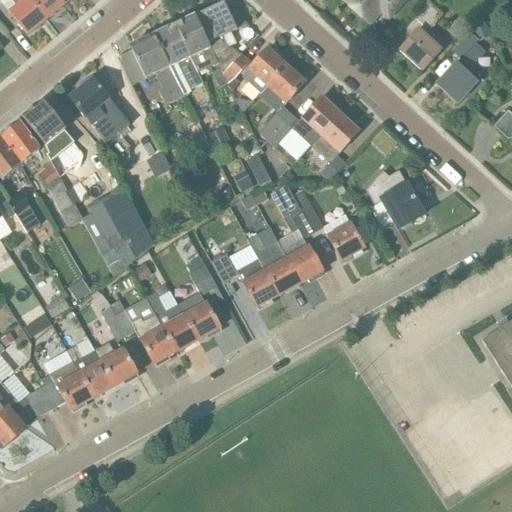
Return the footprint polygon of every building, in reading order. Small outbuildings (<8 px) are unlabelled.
[(0,0),(0,3),(27,37),(46,21),(29,0),(0,0)] [(29,0),(46,21),(64,7),(58,0),(29,0)] [(345,0),(344,2),(369,24),(381,10),(388,17),(402,2),(403,0),(345,0)] [(414,18),(422,27),(399,52),(422,73),(441,52),(425,37),(442,16),(428,3),(414,18)] [(223,76),(240,57),(230,48),(226,50),(220,39),(236,31),(223,4),(194,18),(210,50),(217,65),(223,76)] [(227,86),(227,85),(223,76),(217,65),(210,50),(194,18),(174,27),(197,75),(209,70),(218,90),(227,86)] [(202,85),(197,75),(174,27),(154,37),(183,98),(191,94),(189,91),(201,86),(202,85)] [(475,30),(479,41),(487,39),(484,27),(475,30)] [(511,29),(501,33),(510,56),(511,54),(511,29)] [(452,53),(460,61),(437,87),(457,105),(477,84),(466,74),(484,53),(476,45),(478,42),(469,33),(452,53)] [(164,107),(183,98),(154,37),(130,48),(132,52),(117,59),(131,88),(155,77),(161,90),(157,92),(164,107)] [(267,51),(241,79),(260,96),(286,68),(267,51)] [(227,85),(236,79),(249,64),(240,57),(223,76),(227,85)] [(267,143),(292,116),(283,108),(304,85),(286,68),(260,96),(258,98),(277,114),(258,135),(267,143)] [(236,79),(228,85),(232,94),(240,84),(236,79)] [(106,146),(122,133),(130,127),(92,80),(68,100),(106,146)] [(291,131),(310,148),(339,117),(321,100),(300,123),(292,116),(267,143),(274,150),(291,131)] [(48,162),(60,179),(76,166),(64,152),(73,145),(63,133),(65,131),(42,103),(22,120),(45,148),(47,155),(45,156),(48,162)] [(511,116),(508,113),(493,128),(508,142),(511,140),(511,116)] [(328,183),(344,164),(336,158),(358,134),(339,117),(310,148),(329,165),(319,176),(328,183)] [(0,140),(21,167),(41,151),(18,123),(0,138),(0,140)] [(173,140),(170,135),(160,140),(163,146),(173,140)] [(0,177),(3,181),(21,167),(0,140),(0,177)] [(253,173),(263,167),(257,157),(247,162),(253,173)] [(60,179),(48,162),(42,168),(44,171),(37,176),(48,191),(67,229),(81,221),(59,180),(60,179)] [(232,178),(241,194),(254,187),(245,171),(232,178)] [(380,233),(394,225),(398,232),(423,217),(399,174),(389,179),(383,173),(366,192),(373,205),(367,208),(380,233)] [(221,200),(228,200),(232,195),(229,188),(222,188),(218,193),(221,200)] [(7,202),(15,216),(27,235),(40,228),(20,191),(7,202)] [(89,209),(92,215),(81,222),(113,279),(153,246),(134,209),(125,191),(89,209)] [(292,197),(313,235),(323,230),(302,192),(292,197)] [(257,207),(268,201),(264,194),(254,200),(257,207)] [(246,212),(256,206),(251,197),(241,202),(246,212)] [(302,240),(303,241),(313,235),(292,197),(282,203),(297,231),(302,240)] [(15,216),(7,202),(2,205),(10,219),(15,216)] [(349,224),(327,238),(341,263),(364,250),(349,224)] [(247,241),(263,271),(278,298),(300,286),(281,251),(280,251),(276,243),(261,251),(253,237),(247,241)] [(306,247),(303,241),(302,240),(281,251),(300,286),(322,273),(307,247),(306,247)] [(210,263),(222,285),(238,276),(226,254),(210,263)] [(189,275),(204,266),(201,260),(186,267),(189,275)] [(131,273),(138,284),(151,276),(145,265),(131,273)] [(198,295),(201,298),(217,289),(204,266),(189,275),(188,275),(198,295)] [(278,298),(263,271),(241,283),(256,310),(278,298)] [(155,294),(145,300),(153,316),(155,315),(163,330),(176,354),(198,342),(184,318),(178,306),(165,313),(155,294)] [(184,318),(198,342),(220,330),(205,303),(204,304),(201,298),(198,295),(178,306),(184,318)] [(69,310),(63,300),(62,298),(45,308),(52,320),(69,310)] [(109,307),(126,339),(136,334),(154,366),(176,354),(163,330),(155,315),(153,316),(142,322),(140,319),(131,324),(124,311),(118,302),(109,307)] [(116,344),(126,339),(109,307),(102,311),(99,313),(116,344)] [(33,317),(41,329),(49,324),(41,312),(33,317)] [(511,321),(481,342),(511,390),(511,321)] [(10,334),(1,340),(7,347),(15,341),(10,334)] [(72,364),(92,400),(114,388),(94,353),(83,360),(76,347),(66,353),(72,364)] [(94,353),(114,388),(137,376),(122,350),(100,362),(95,352),(94,353)] [(71,412),(92,400),(72,364),(40,381),(44,388),(56,409),(66,404),(71,412)] [(2,385),(0,387),(0,418),(9,411),(9,412),(18,404),(2,385)] [(47,415),(56,409),(44,388),(35,393),(47,415)] [(38,420),(47,415),(35,393),(25,398),(28,402),(38,420)] [(9,412),(9,411),(0,418),(0,444),(4,449),(25,431),(9,412)]
